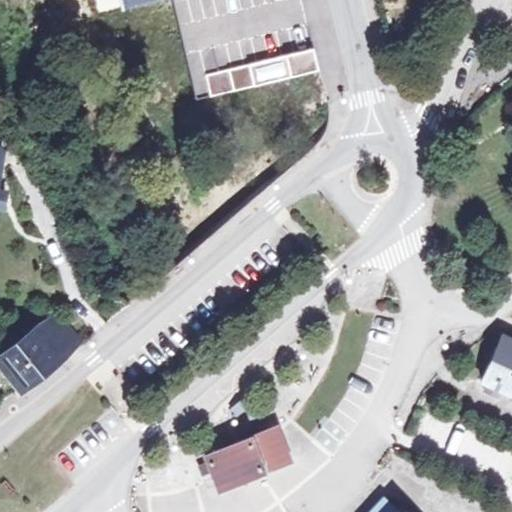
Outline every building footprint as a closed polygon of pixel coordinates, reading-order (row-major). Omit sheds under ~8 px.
[(319,70),(302,0),(177,0),(173,1),(196,98),(319,70)] [(0,355),(0,360),(22,388),(82,342),(58,312),(0,355)] [(511,394),(511,339),(501,334),(478,376),(484,379),(497,387),(511,395),(511,394)] [(262,382),(258,378),(248,387),(251,391),(262,382)] [(497,387),(484,379),(480,388),(493,395),(497,387)] [(205,453),(219,488),(290,457),(276,426),(249,438),(248,435),(205,453)] [(409,511),(398,503),(392,508),(378,495),(361,511),(409,511)]
